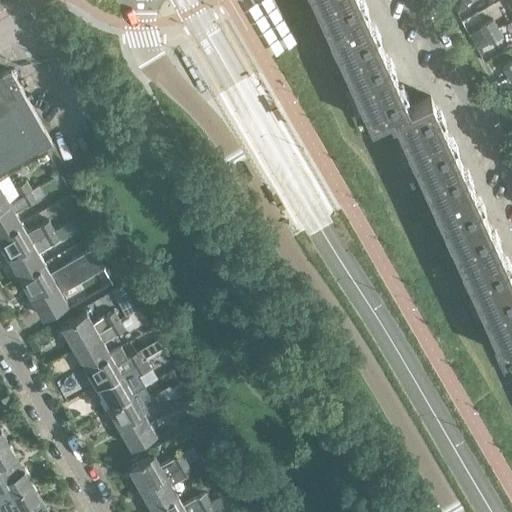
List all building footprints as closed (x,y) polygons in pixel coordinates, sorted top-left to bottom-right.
[(313,0),(370,124),(392,113),(408,106),(359,0),(313,0)] [(480,27),(485,35),(498,27),(494,19),(480,27)] [(489,43),(503,35),(498,27),(485,35),(489,43)] [(511,62),(503,67),(508,75),(511,72),(511,62)] [(0,168),(51,140),(15,77),(10,69),(3,71),(0,72),(0,168)] [(392,113),(499,350),(501,354),(511,348),(511,275),(430,96),(408,106),(392,113)] [(0,205),(9,201),(18,196),(31,188),(26,179),(14,185),(8,174),(0,178),(0,205)] [(37,197),(31,188),(18,196),(24,205),(37,197)] [(69,193),(55,201),(62,216),(78,207),(78,201),(76,196),(72,194),(69,193)] [(0,205),(0,232),(20,221),(9,201),(0,205)] [(0,232),(0,243),(7,255),(32,241),(54,228),(49,220),(26,231),(20,221),(0,232)] [(7,255),(19,275),(44,261),(38,251),(60,238),(54,228),(32,241),(7,255)] [(19,275),(30,296),(98,256),(92,246),(49,271),(44,261),(19,275)] [(107,251),(98,256),(104,266),(112,261),(107,251)] [(98,256),(30,296),(42,316),(67,302),(61,291),(104,266),(98,256)] [(123,282),(111,289),(116,299),(129,291),(123,282)] [(60,324),(72,345),(98,330),(122,317),(117,308),(93,321),(86,310),(60,324)] [(72,345),(84,365),(109,351),(103,340),(128,326),(122,317),(98,330),(72,345)] [(84,365),(95,386),(121,371),(143,358),(138,349),(126,355),(115,361),(109,351),(84,365)] [(95,386),(107,406),(132,391),(126,381),(151,366),(145,357),(143,358),(121,371),(95,386)] [(132,391),(107,406),(118,426),(165,398),(182,388),(177,379),(138,402),(132,391)] [(183,391),(171,397),(178,409),(191,402),(183,391)] [(144,411),(118,426),(130,447),(156,432),(148,419),(170,406),(165,398),(144,411)] [(0,445),(9,441),(1,427),(0,426),(0,445)] [(9,441),(0,445),(0,472),(3,471),(18,462),(15,456),(17,455),(9,441)] [(128,466),(140,487),(165,473),(187,460),(195,455),(197,454),(192,445),(160,464),(153,452),(128,466)] [(195,455),(187,460),(192,470),(201,465),(195,455)] [(140,487),(151,507),(176,493),(170,483),(192,470),(187,460),(165,473),(140,487)] [(18,462),(3,471),(0,472),(0,491),(3,497),(32,481),(24,467),(22,468),(18,462)] [(0,511),(24,511),(26,511),(41,502),(38,496),(40,495),(32,481),(3,497),(0,498),(0,502),(4,510),(0,511)] [(151,507),(153,511),(189,511),(210,500),(205,491),(183,504),(176,493),(151,507)] [(189,511),(212,511),(215,510),(214,508),(222,504),(218,496),(210,500),(189,511)] [(49,511),(47,508),(45,508),(41,502),(26,511),(24,511),(49,511)]
